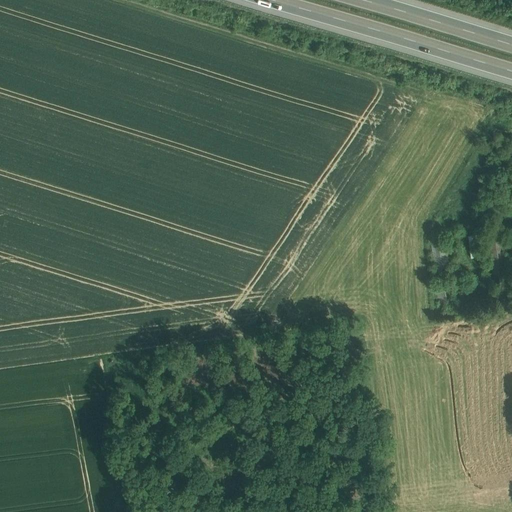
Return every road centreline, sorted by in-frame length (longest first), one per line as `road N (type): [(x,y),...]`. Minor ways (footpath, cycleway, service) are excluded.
road 1 (track): [(132,0),(422,87)]
road 2 (motorway): [(292,0),(511,67)]
road 3 (motorway): [(511,40),(384,0)]
